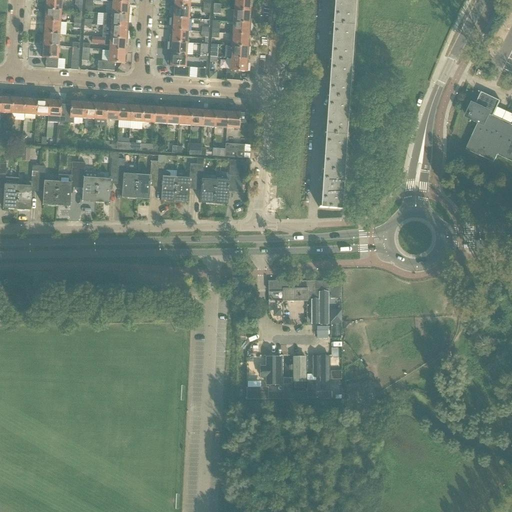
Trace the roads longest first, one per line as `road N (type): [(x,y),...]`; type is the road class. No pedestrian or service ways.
road 1 (secondary): [(0,256),(390,248)]
road 2 (secondary): [(294,237),(0,243)]
road 3 (unclassified): [(257,227),(0,231)]
road 4 (tertiary): [(422,148),(437,86),(482,0)]
road 5 (residential): [(257,227),(266,93)]
road 6 (residential): [(142,84),(12,76)]
road 7 (residential): [(266,93),(142,84)]
